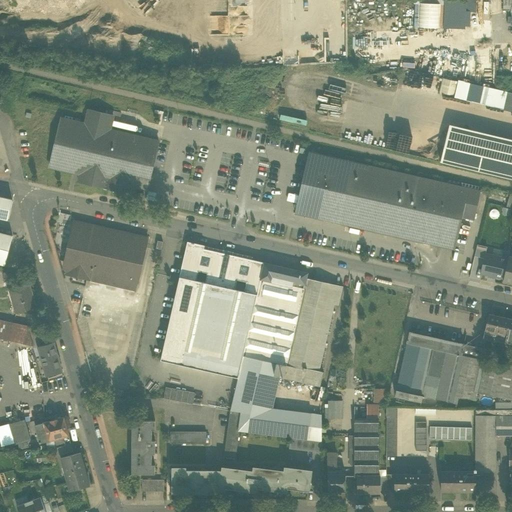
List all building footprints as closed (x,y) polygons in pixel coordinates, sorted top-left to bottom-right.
[(475,11),(475,5),(466,5),(466,0),(445,0),(446,4),(445,28),(469,25),(470,11),(475,11)] [(511,0),(503,0),(503,8),(511,8),(511,0)] [(440,4),(419,3),(418,27),(439,28),(440,4)] [(489,13),(477,12),(477,22),(489,22),(489,13)] [(58,32),(58,48),(86,49),(86,33),(58,32)] [(511,93),(507,92),(465,82),(458,81),(454,97),(503,109),(511,111),(511,93)] [(344,102),(345,87),(334,86),(334,91),(327,90),(326,100),(344,102)] [(134,187),(142,189),(150,155),(155,157),(159,141),(110,130),(113,116),(89,110),(85,124),(61,118),(50,167),(80,174),(78,182),(132,195),(134,187)] [(313,112),(310,124),(334,130),(337,118),(313,112)] [(511,150),(511,139),(449,124),(446,135),(511,150)] [(440,162),(511,179),(511,150),(446,135),(440,162)] [(303,215),(317,154),(309,152),(295,213),(303,215)] [(464,207),(462,217),(474,219),(480,191),(317,154),(303,215),(439,246),(449,204),(464,207)] [(147,190),(155,157),(150,155),(142,189),(147,190)] [(0,218),(8,220),(12,200),(0,197),(0,218)] [(449,204),(439,246),(454,250),(462,217),(464,207),(449,204)] [(90,280),(136,290),(148,238),(74,221),(66,256),(69,257),(67,266),(73,268),(73,271),(91,275),(90,280)] [(2,234),(0,233),(0,264),(5,266),(12,236),(2,233),(2,234)] [(180,275),(179,277),(257,295),(264,263),(252,260),(204,249),(204,246),(187,242),(180,275)] [(474,256),(484,259),(485,255),(487,247),(477,245),(474,256)] [(252,257),(204,246),(204,249),(252,260),(252,257)] [(493,248),(491,256),(501,258),(503,251),(493,248)] [(504,278),(508,260),(501,258),(491,256),(485,255),(484,259),(481,272),(488,274),(488,276),(496,277),(496,276),(504,278)] [(503,281),(511,282),(511,260),(508,259),(508,260),(504,278),(503,281)] [(307,273),(264,263),(257,295),(238,378),(231,411),(242,412),(239,430),(291,437),(321,441),(321,431),(321,415),(273,409),(280,377),(320,386),(323,372),(319,371),(334,304),(339,306),(343,287),(306,278),(307,273)] [(238,378),(257,295),(179,277),(179,278),(161,360),(238,378)] [(87,280),(79,315),(124,325),(132,291),(87,280)] [(16,312),(16,313),(35,307),(29,283),(9,288),(9,289),(11,288),(18,312),(16,312)] [(9,289),(16,312),(18,312),(11,288),(9,289)] [(484,331),(495,334),(499,317),(488,315),(484,331)] [(499,317),(495,334),(506,336),(510,320),(499,317)] [(0,338),(33,345),(28,326),(0,320),(0,338)] [(33,345),(33,348),(38,346),(45,344),(40,329),(28,326),(33,345)] [(494,340),(495,334),(484,331),(483,338),(494,340)] [(422,396),(447,402),(458,355),(461,356),(461,355),(464,344),(409,332),(406,343),(407,343),(395,396),(421,402),(422,396)] [(505,339),(506,336),(495,334),(494,340),(505,343),(505,339)] [(38,346),(46,377),(63,372),(54,342),(45,344),(38,346)] [(461,355),(484,360),(487,349),(464,344),(461,355)] [(511,366),(484,360),(461,355),(461,356),(458,355),(447,402),(457,404),(458,396),(475,400),(476,392),(511,400),(511,366)] [(163,399),(192,405),(195,393),(166,387),(163,399)] [(373,403),(385,403),(385,389),(373,389),(373,403)] [(328,419),(342,419),(342,401),(329,401),(328,405),(328,419)] [(366,407),(367,419),(378,419),(378,407),(366,407)] [(476,472),(495,472),(495,436),(511,436),(511,410),(496,410),(476,410),(476,442),(475,470),(474,470),(474,472),(475,472),(476,472)] [(224,458),(235,459),(239,430),(242,412),(231,411),(224,458)] [(40,444),(54,440),(69,436),(67,428),(69,428),(70,426),(68,417),(66,416),(64,417),(63,417),(44,423),(35,425),(40,444)] [(354,419),(354,436),(354,466),(354,478),(357,478),(357,477),(379,478),(378,419),(367,419),(354,419)] [(25,420),(10,424),(13,434),(16,445),(31,440),(25,420)] [(132,474),(155,474),(155,465),(152,465),(152,454),(155,454),(155,441),(152,441),(152,430),(155,430),(155,421),(132,421),(132,474)] [(10,424),(4,426),(7,436),(13,434),(10,424)] [(16,445),(13,434),(7,436),(4,426),(0,426),(0,441),(1,445),(16,445)] [(170,444),(206,444),(206,432),(170,432),(170,444)] [(71,443),(69,436),(54,440),(56,447),(71,443)] [(289,448),(321,452),(321,447),(321,441),(291,437),(289,448)] [(56,447),(59,455),(73,451),(71,443),(56,447)] [(61,458),(70,491),(76,489),(89,486),(80,453),(61,458)] [(328,491),(345,491),(345,475),(336,475),(336,472),(337,472),(337,453),(328,453),(328,474),(328,491)] [(213,493),(214,490),(216,471),(200,471),(199,471),(199,474),(185,474),(185,468),(173,468),(173,485),(172,485),(172,488),(173,488),(173,493),(183,493),(183,491),(190,491),(190,493),(200,493),(200,491),(207,491),(207,493),(213,493)] [(223,472),(216,471),(214,490),(224,491),(225,487),(255,491),(256,487),(287,491),(287,487),(309,490),(311,471),(285,468),(285,472),(254,468),(254,472),(223,468),(223,472)] [(441,492),(476,492),(476,472),(475,472),(474,472),(441,472),(441,492)] [(386,475),(386,478),(386,491),(394,491),(395,475),(386,475)] [(394,492),(429,492),(429,475),(395,475),(394,491),(394,492)] [(357,492),(380,492),(380,491),(381,478),(379,478),(357,477),(357,478),(357,492)] [(142,491),(164,491),(164,480),(142,480),(142,491)] [(51,511),(52,511),(46,495),(40,497),(45,511),(51,511)] [(45,511),(40,497),(17,506),(18,511),(45,511)] [(50,502),(53,511),(57,511),(59,511),(55,500),(50,502)]
